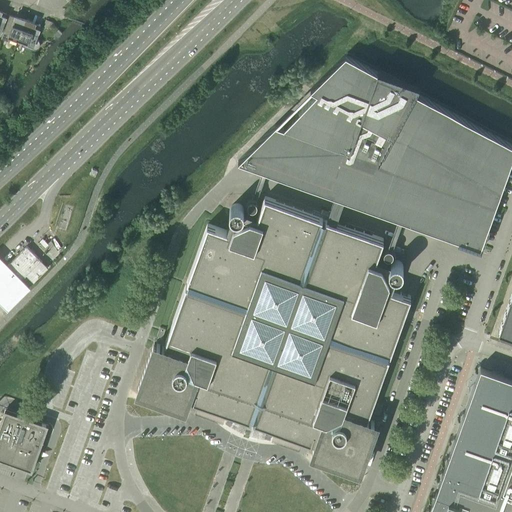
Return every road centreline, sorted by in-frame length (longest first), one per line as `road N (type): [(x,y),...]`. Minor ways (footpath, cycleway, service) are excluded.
road 1 (secondary): [(0,228),(240,0)]
road 2 (secondary): [(178,0),(0,175)]
road 3 (unclassified): [(394,511),(449,346),(466,342)]
road 4 (unclassified): [(466,342),(511,210)]
